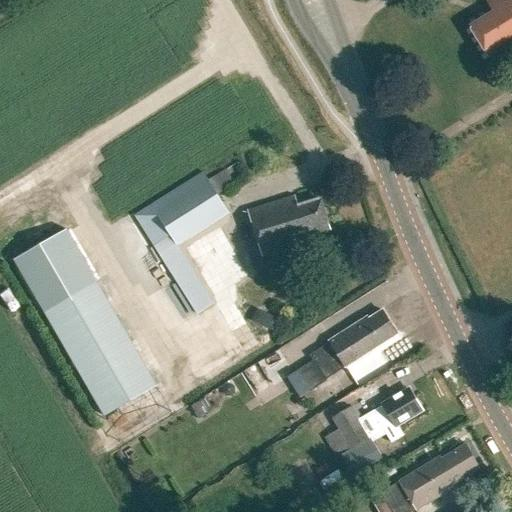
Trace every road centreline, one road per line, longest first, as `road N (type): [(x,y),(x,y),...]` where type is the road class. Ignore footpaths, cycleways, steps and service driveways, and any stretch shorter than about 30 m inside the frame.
road 1 (track): [(251,48),(59,170),(149,328)]
road 2 (secondary): [(511,439),(404,225),(345,75)]
road 3 (track): [(222,0),(324,176)]
